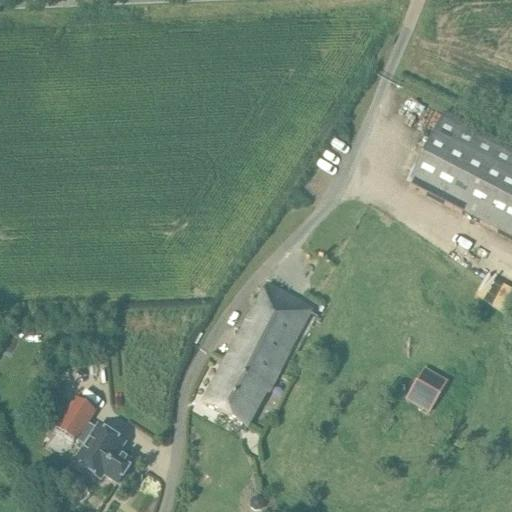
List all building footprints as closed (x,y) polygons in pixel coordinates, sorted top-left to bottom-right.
[(407,186),(425,195),(511,240),(511,150),(444,115),(407,186)] [(201,405),(219,414),(247,430),(266,397),(274,384),(314,312),(267,286),(201,405)] [(422,372),(410,392),(433,406),(445,386),(422,372)] [(94,429),(85,423),(92,413),(73,401),(53,430),(72,443),(73,441),(82,447),(70,464),(97,482),(100,477),(114,487),(129,464),(115,455),(120,447),(94,429)] [(253,498),(249,503),(250,509),(254,511),(256,511),(261,511),(264,507),(264,501),(259,497),(253,498)]
